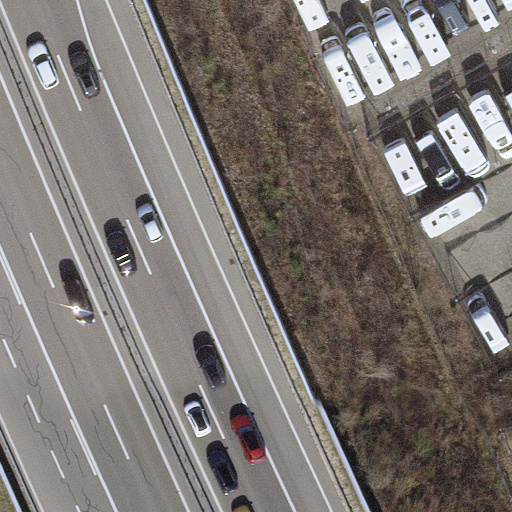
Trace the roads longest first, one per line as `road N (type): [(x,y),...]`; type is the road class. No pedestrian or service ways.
road 1 (motorway): [(260,511),(40,0)]
road 2 (motorway): [(0,158),(155,511)]
